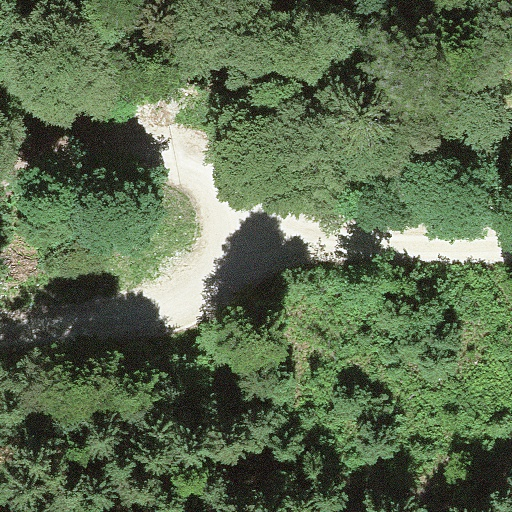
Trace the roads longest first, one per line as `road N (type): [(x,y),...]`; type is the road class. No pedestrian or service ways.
road 1 (track): [(0,178),(81,161),(193,161),(231,215),(327,234),(511,248)]
road 2 (track): [(0,336),(137,322),(219,269),(231,215)]
